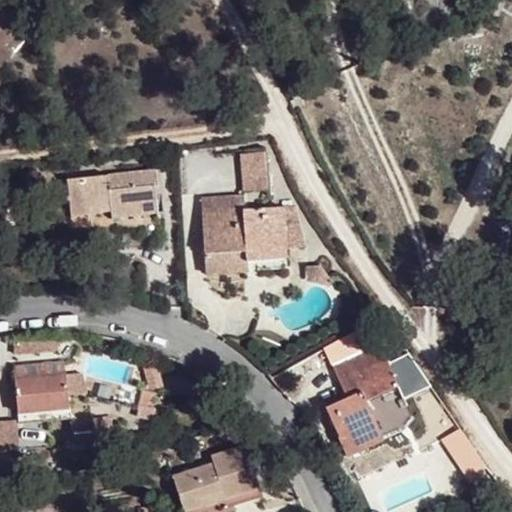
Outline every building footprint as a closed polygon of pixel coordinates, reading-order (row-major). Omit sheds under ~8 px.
[(265,150),(245,150),(248,188),(268,187),(265,150)] [(122,214),(156,210),(154,187),(158,187),(155,170),(70,178),(74,214),(102,212),(101,207),(112,206),(113,218),(122,217),(122,214)] [(242,194),(202,196),(206,273),(248,270),(247,260),(246,250),(287,248),(284,206),(243,209),(242,194)] [(296,205),(284,206),(287,248),(306,247),(296,205)] [(287,258),(287,248),(246,250),(247,260),(287,258)] [(322,266),(309,265),(307,278),(328,284),(333,282),(322,266)] [(367,399),(398,386),(380,344),(334,366),(348,398),(328,408),(341,435),(338,436),(347,457),(386,439),(367,399)] [(22,422),(70,417),(65,373),(17,377),(22,422)] [(69,376),(70,398),(86,397),(85,375),(69,376)] [(0,454),(19,453),(17,423),(0,423),(0,454)] [(185,511),(207,511),(263,495),(247,445),(214,455),(216,464),(175,477),(185,511)] [(473,480),(463,490),(476,505),(487,494),(473,480)]
